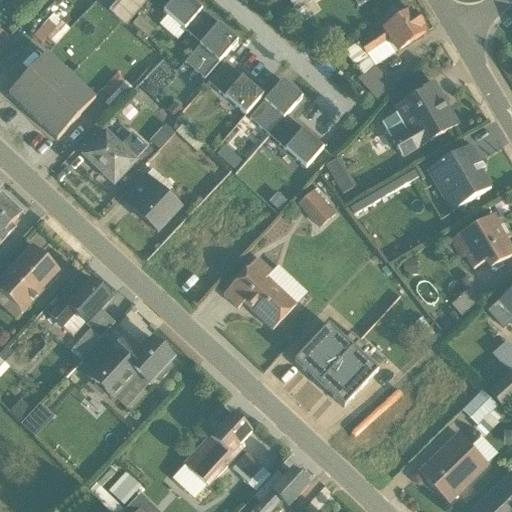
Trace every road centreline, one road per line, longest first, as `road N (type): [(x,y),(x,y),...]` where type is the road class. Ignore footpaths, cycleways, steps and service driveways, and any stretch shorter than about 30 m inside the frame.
road 1 (residential): [(376,511),(0,158)]
road 2 (unknown): [(215,0),(330,107)]
